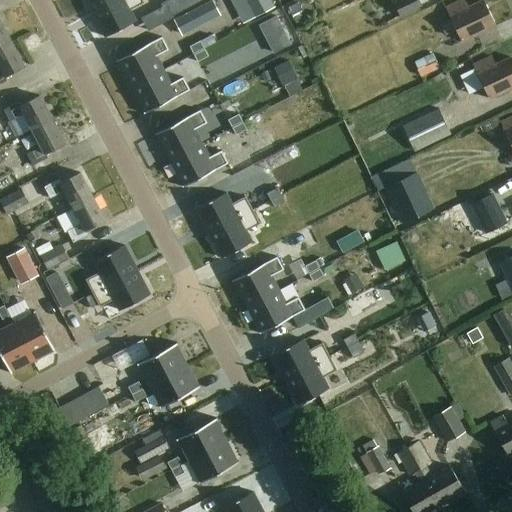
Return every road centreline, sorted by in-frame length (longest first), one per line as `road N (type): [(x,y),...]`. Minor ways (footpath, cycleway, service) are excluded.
road 1 (residential): [(198,298),(40,0)]
road 2 (residential): [(309,511),(198,298)]
road 3 (residential): [(0,404),(198,298)]
